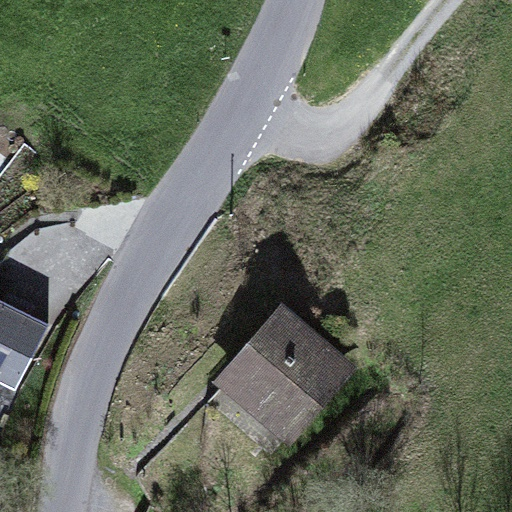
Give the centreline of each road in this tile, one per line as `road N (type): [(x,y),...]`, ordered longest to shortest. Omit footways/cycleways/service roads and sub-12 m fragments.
road 1 (unclassified): [(60,511),(88,389),(121,293),(164,211),(252,106),(290,0)]
road 2 (track): [(456,0),(353,121),(302,132),(252,106)]
